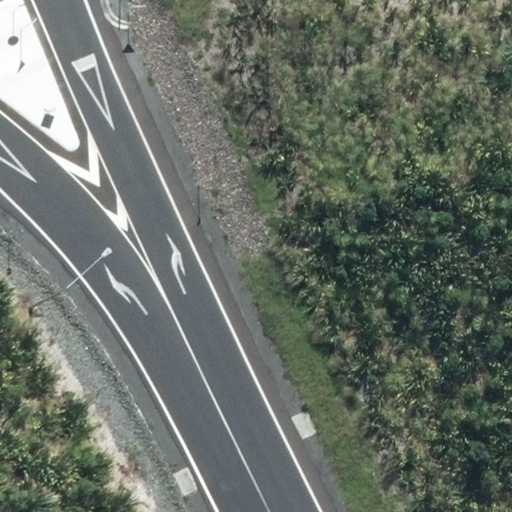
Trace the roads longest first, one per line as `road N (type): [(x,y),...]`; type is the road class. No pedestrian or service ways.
road 1 (motorway): [(216,388),(57,0)]
road 2 (motorway): [(216,388),(55,197),(0,156)]
road 3 (motorway): [(279,511),(216,388)]
